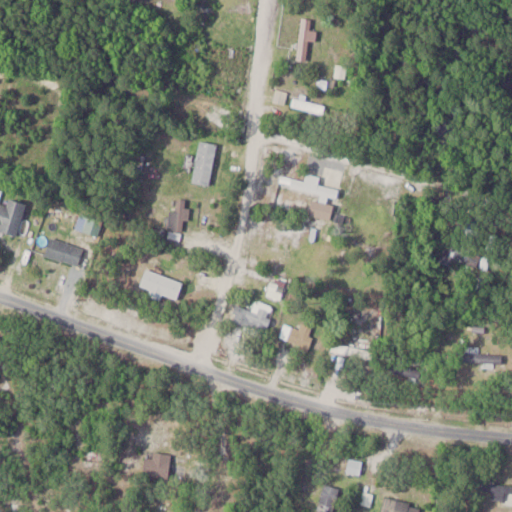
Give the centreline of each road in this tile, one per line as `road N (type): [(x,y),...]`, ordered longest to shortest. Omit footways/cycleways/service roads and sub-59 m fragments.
road 1 (residential): [(511,438),(292,406),(0,298)]
road 2 (residential): [(198,369),(236,266),(271,0)]
road 3 (residential): [(253,135),(511,191)]
road 4 (residential): [(253,135),(126,90)]
